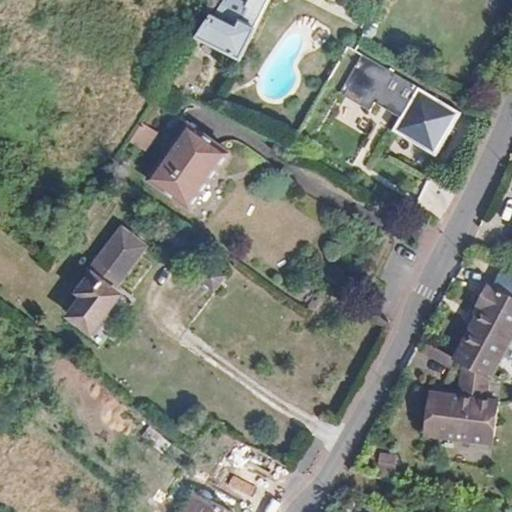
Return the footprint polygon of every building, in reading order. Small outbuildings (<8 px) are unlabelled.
[(210,11),(196,39),(240,61),(270,0),(247,0),(236,24),(210,11)] [(414,91),(370,59),(342,95),(371,116),(377,107),(399,124),(414,91)] [(414,91),(399,124),(401,126),(392,138),(432,168),(462,127),(414,91)] [(181,208),(223,153),(182,123),(142,178),(181,208)] [(140,124),(132,144),(145,149),(153,129),(140,124)] [(77,278),(71,286),(78,291),(59,318),(94,343),(127,296),(112,283),(140,245),(115,226),(89,261),(77,278)] [(190,263),(198,252),(174,233),(166,244),(190,263)] [(491,375),(511,335),(511,296),(489,284),(478,305),(482,308),(455,359),(463,363),(489,377),(491,375)] [(489,377),(463,363),(459,396),(431,392),(426,434),(493,443),(498,401),(486,399),(489,377)] [(396,472),(399,455),(381,451),(378,468),(396,472)] [(229,511),(190,490),(177,511),(229,511)]
